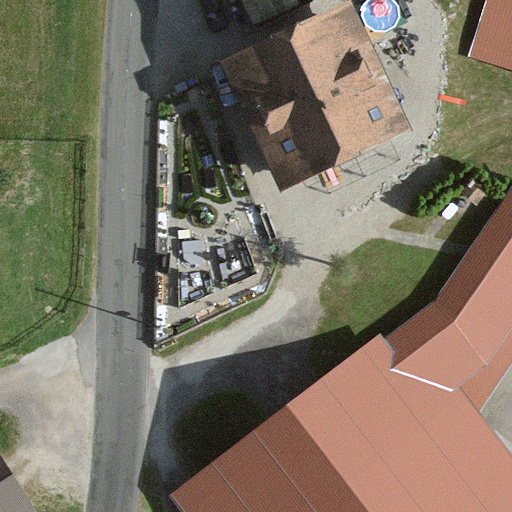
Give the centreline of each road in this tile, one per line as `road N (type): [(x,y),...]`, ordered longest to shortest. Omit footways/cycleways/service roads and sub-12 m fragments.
road 1 (unknown): [(405,0),(420,94),(399,175),(119,450)]
road 2 (tertiary): [(133,0),(113,511)]
